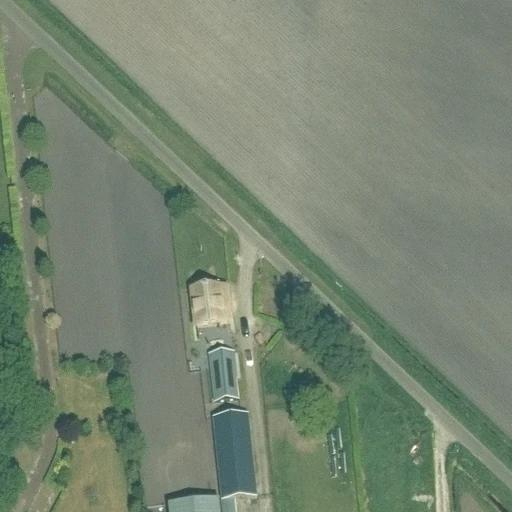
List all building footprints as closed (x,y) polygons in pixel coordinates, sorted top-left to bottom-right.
[(8,284),(0,284),(0,308),(10,308),(8,284)] [(223,314),(220,291),(193,294),(197,331),(231,327),(229,313),(223,314)] [(213,404),(240,401),(235,353),(208,357),(213,404)] [(249,416),(213,420),(222,505),(222,511),(236,511),(236,500),(257,498),(249,416)] [(293,432),(293,419),(271,420),(272,433),(293,432)]
